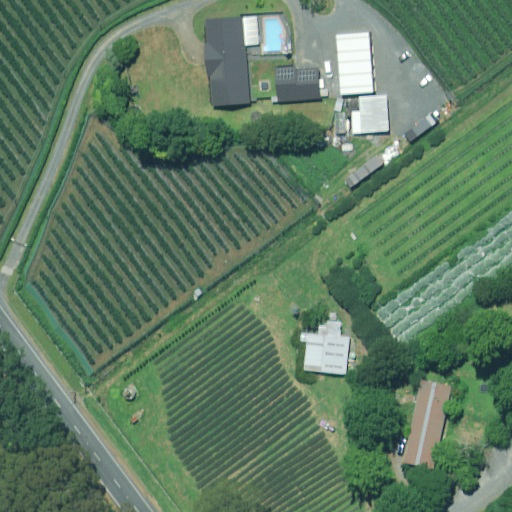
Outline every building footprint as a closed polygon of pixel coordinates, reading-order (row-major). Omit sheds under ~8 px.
[(261,45),(260,18),(209,21),(210,43),(208,43),(210,79),(213,79),(215,108),(253,105),(249,46),(261,45)] [(376,73),(374,37),(340,39),(342,80),(350,80),(350,74),(376,73)] [(324,101),(322,69),(279,71),(280,103),(324,101)] [(364,113),(355,114),(356,134),(392,132),(390,95),(363,96),(364,113)] [(347,116),(338,116),(338,135),(347,135),(347,116)] [(339,338),(341,314),(305,310),(302,342),(311,343),(308,372),(349,376),(352,339),(339,338)] [(455,388),(425,381),(407,464),(437,471),(455,388)]
